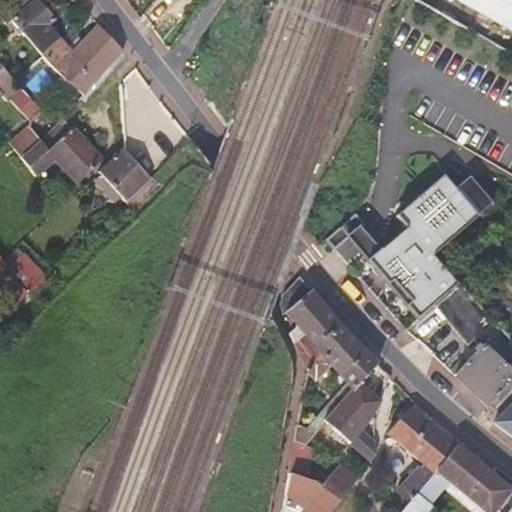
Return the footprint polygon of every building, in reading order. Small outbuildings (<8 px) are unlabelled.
[(38,52),(41,56),(60,37),(49,24),(54,19),(37,0),(14,0),(0,14),(0,21),(5,27),(11,22),(38,52)] [(137,0),(131,7),(139,18),(154,0),(137,0)] [(511,0),(449,0),(511,35),(511,0)] [(55,72),(82,96),(122,51),(120,48),(103,29),(99,25),(82,42),(72,32),(63,40),(60,37),(41,56),(55,72)] [(0,96),(6,103),(21,90),(14,82),(8,75),(0,66),(0,96)] [(15,70),(8,75),(14,82),(21,75),(15,70)] [(75,186),(103,159),(83,140),(61,119),(42,137),(31,125),(10,145),(36,178),(54,164),(75,186)] [(122,198),(134,212),(159,187),(152,178),(149,180),(124,152),(124,149),(115,157),(107,164),(98,172),(100,175),(94,181),(115,205),(122,198)] [(369,262),(420,320),(437,306),(460,285),(434,255),(479,216),(478,214),(481,212),(459,187),(456,190),(444,176),(398,217),(408,228),(381,251),(369,262)] [(470,177),(459,187),(481,212),(492,202),(470,177)] [(362,230),(366,226),(358,217),(328,243),(337,252),(350,240),(362,230)] [(355,245),(369,262),(381,251),(368,236),(362,230),(350,240),(355,245)] [(23,251),(12,261),(36,283),(45,272),(23,251)] [(36,283),(12,261),(5,268),(0,263),(0,286),(15,302),(36,283)] [(284,314),(288,312),(312,290),(305,282),(300,276),(284,294),(282,303),(284,314)] [(511,357),(511,336),(464,282),(460,285),(437,306),(470,341),(487,326),(492,332),(490,336),(511,357)] [(292,333),(303,356),(339,322),(326,307),(312,290),(288,312),(300,324),(292,333)] [(329,362),(345,379),(352,384),(356,379),(376,361),(361,345),(344,328),(339,322),(303,356),(310,371),(318,379),(329,362)] [(464,362),(454,373),(488,405),(511,377),(511,370),(482,342),(464,362)] [(449,368),(454,373),(464,362),(458,357),(449,368)] [(345,379),(310,428),(316,433),(325,421),(352,384),(345,379)] [(325,421),(363,463),(371,456),(368,443),(354,429),(376,398),(356,379),(352,384),(325,421)] [(511,401),(493,422),(509,434),(511,435),(511,401)] [(393,505),(400,511),(456,444),(409,405),(382,432),(418,462),(394,492),(399,497),(393,505)] [(316,433),(310,428),(301,421),(298,434),(297,439),(308,445),(316,433)] [(304,475),(308,445),(297,439),(292,471),(294,472),(304,475)] [(491,471),(456,444),(400,511),(399,511),(424,511),(429,506),(427,504),(447,480),(481,507),(477,511),(507,511),(511,506),(511,478),(496,467),(495,466),(491,471)] [(328,461),(338,469),(344,462),(334,453),(328,461)] [(290,493),(313,511),(331,511),(353,484),(334,469),(323,484),(320,481),(304,475),(294,472),(290,493)]
